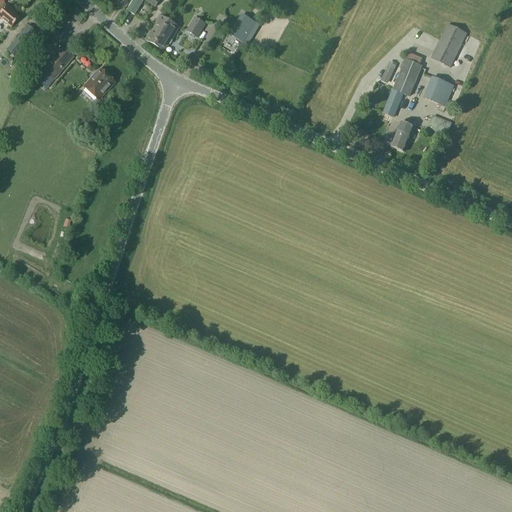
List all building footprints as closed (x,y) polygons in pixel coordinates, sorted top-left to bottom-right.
[(0,0),(0,20),(10,29),(18,19),(14,15),(15,14),(7,7),(6,8),(2,5),(3,4),(0,0)] [(145,0),(144,1),(154,9),(159,1),(157,0),(145,0)] [(140,3),(137,1),(129,12),(133,14),(140,3)] [(180,25),(192,7),(187,3),(181,11),(179,9),(172,20),(180,25)] [(160,17),(145,41),(155,47),(170,24),(160,17)] [(197,39),(205,25),(195,19),(186,32),(197,39)] [(0,67),(2,69),(36,28),(27,21),(11,41),(4,35),(0,40),(0,67)] [(252,28),(243,23),(234,37),(243,43),(252,28)] [(164,53),(179,29),(170,24),(155,47),(164,53)] [(466,35),(447,26),(431,60),(450,69),(466,35)] [(73,59),(60,48),(41,71),(44,74),(37,82),(46,91),(73,59)] [(383,114),(394,118),(403,95),(409,98),(421,68),(405,61),(393,91),(383,114)] [(387,84),(396,66),(390,63),(381,81),(387,84)] [(84,89),(97,102),(113,85),(100,72),(96,76),(96,75),(91,80),(92,81),(84,89)] [(432,78),(423,99),(445,109),(454,88),(432,78)] [(451,126),(432,117),(426,131),(446,139),(451,126)] [(401,123),(400,127),(398,132),(396,131),(393,137),(395,138),(391,148),(404,154),(415,129),(401,123)] [(13,262),(40,271),(45,259),(17,249),(13,262)]
